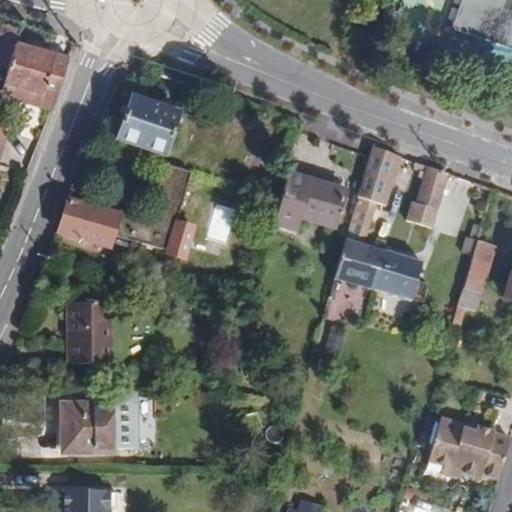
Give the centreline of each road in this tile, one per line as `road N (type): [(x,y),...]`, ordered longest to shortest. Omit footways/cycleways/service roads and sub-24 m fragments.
road 1 (tertiary): [(511,167),(252,70),(173,31)]
road 2 (secondary): [(103,48),(0,302)]
